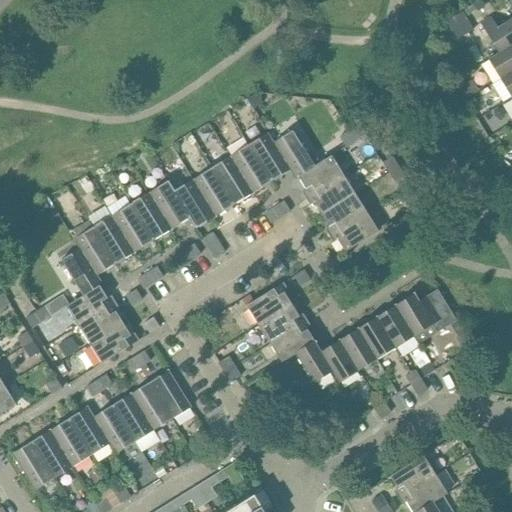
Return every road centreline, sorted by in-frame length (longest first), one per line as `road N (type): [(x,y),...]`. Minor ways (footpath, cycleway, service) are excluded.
road 1 (residential): [(290,488),(241,437),(172,324),(173,313),(295,237)]
road 2 (residential): [(511,415),(441,405),(290,488)]
